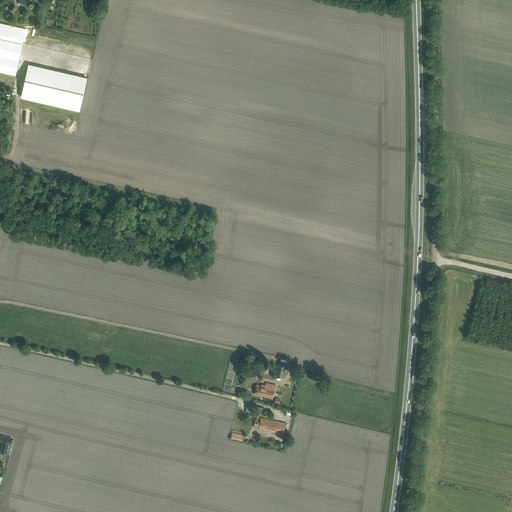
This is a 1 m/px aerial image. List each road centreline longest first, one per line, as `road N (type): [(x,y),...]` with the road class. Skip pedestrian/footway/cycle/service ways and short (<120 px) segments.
road 1 (unclassified): [(410,511),(436,259),(432,0)]
road 2 (trunk): [(393,511),(417,256),(416,0)]
road 3 (track): [(290,371),(279,359),(0,301)]
road 4 (track): [(248,352),(257,376),(277,381),(290,371),(388,392),(403,256)]
road 5 (track): [(251,401),(0,342)]
road 6 (track): [(216,211),(12,163)]
